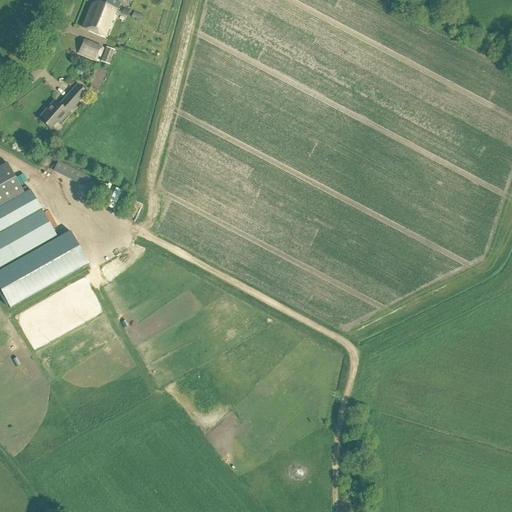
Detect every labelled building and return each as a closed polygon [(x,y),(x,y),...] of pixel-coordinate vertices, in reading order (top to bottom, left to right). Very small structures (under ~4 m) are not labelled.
[(78,28),(104,39),(119,0),(94,0),(94,1),(87,6),(78,28)] [(84,40),(78,53),(96,60),(101,47),(84,40)] [(106,47),(100,62),(117,68),(121,58),(113,55),(114,51),(106,47)] [(57,124),(77,102),(87,92),(78,84),(57,106),(52,101),(35,119),(47,130),(54,121),(57,124)] [(0,290),(10,309),(89,264),(69,231),(56,238),(29,189),(28,190),(26,186),(21,189),(6,162),(0,166),(0,290)] [(95,181),(58,162),(53,171),(91,190),(95,181)] [(112,211),(117,211),(118,199),(109,198),(108,204),(113,204),(112,211)]
